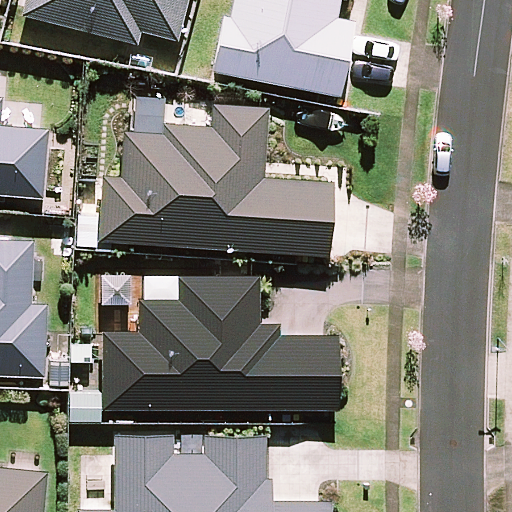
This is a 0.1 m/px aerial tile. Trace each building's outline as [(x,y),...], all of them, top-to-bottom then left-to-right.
[(14,0),(13,10),(127,36),(130,25),(166,33),(173,0),(14,0)] [(331,0),(225,0),(223,10),(215,9),(204,66),(313,87),(311,100),(347,107),(350,86),(331,82),(343,17),(328,14),(331,0)] [(0,192),(63,195),(66,120),(12,118),(14,78),(0,77),(0,192)] [(257,105),(204,102),(203,122),(165,120),(165,129),(117,127),(115,172),(98,171),(94,235),(317,248),(321,179),(252,175),(257,105)] [(0,367),(41,369),(44,298),(30,297),(33,237),(0,235),(0,367)] [(248,332),(249,275),(177,274),(177,293),(95,292),(94,402),(327,405),(328,333),(248,332)] [(261,498),(261,430),(196,430),(196,449),(164,449),(164,430),(107,429),(107,504),(72,504),(71,511),(319,511),(320,498),(261,498)] [(45,511),(50,467),(0,462),(0,511),(45,511)]
